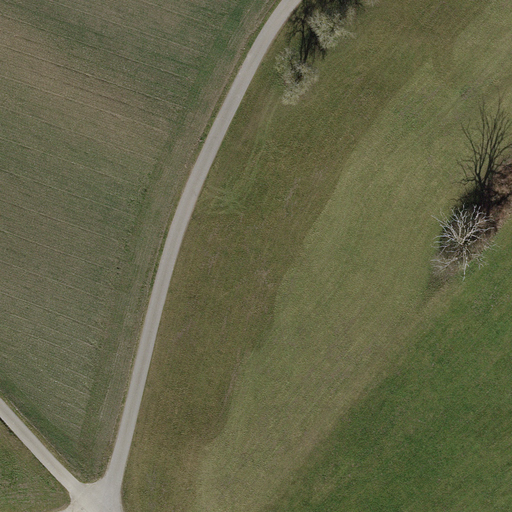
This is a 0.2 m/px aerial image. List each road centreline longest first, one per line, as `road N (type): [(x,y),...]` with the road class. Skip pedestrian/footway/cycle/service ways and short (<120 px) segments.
road 1 (track): [(292,0),(258,51),(190,194),(105,511)]
road 2 (track): [(100,511),(0,406)]
